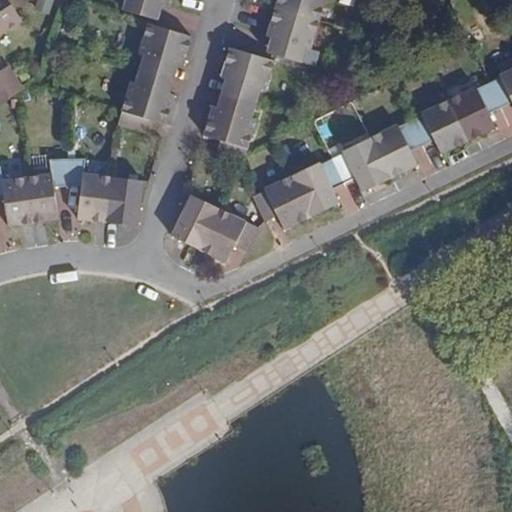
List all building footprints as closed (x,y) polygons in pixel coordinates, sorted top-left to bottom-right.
[(0,0),(0,36),(23,22),(8,0),(0,0)] [(166,7),(168,0),(125,0),(123,11),(158,21),(163,6),(166,7)] [(276,0),(274,9),(319,20),(324,0),(276,0)] [(311,49),(319,20),(274,9),(267,35),(267,36),(270,39),(267,52),(301,62),(306,49),(311,49)] [(139,70),(174,79),(179,65),(182,67),(191,37),(147,23),(140,54),(143,57),(139,70)] [(221,93),(256,104),(261,89),(265,90),(273,60),(229,48),(229,49),(221,77),(225,77),(221,93)] [(7,67),(0,70),(0,81),(10,98),(22,90),(7,67)] [(511,104),(511,69),(500,75),(501,78),(489,84),(501,109),(511,104)] [(170,92),(174,79),(139,70),(135,83),(131,82),(118,125),(145,132),(148,120),(165,124),(174,94),(170,92)] [(10,98),(0,81),(0,104),(1,104),(10,98)] [(489,114),(501,109),(489,84),(478,89),(475,87),(448,100),(468,141),(495,128),(489,114)] [(252,117),(256,104),(221,93),(217,108),(212,108),(206,136),(219,142),(216,154),(243,161),(255,118),(252,117)] [(441,154),(468,141),(448,100),(422,112),(423,116),(411,122),(422,146),(433,141),(441,154)] [(410,151),(422,146),(411,122),(400,127),(397,125),(369,138),(390,179),(417,166),(410,151)] [(362,191),(390,179),(369,138),(343,151),(343,155),(331,160),(342,185),(355,179),(362,191)] [(82,159),(67,160),(67,187),(80,186),(76,219),(96,221),(108,222),(112,176),(81,173),(82,159)] [(50,175),(25,179),(33,223),(44,221),(58,218),(53,188),(67,187),(67,160),(50,160),(50,175)] [(332,190),(342,185),(331,160),(321,164),(318,162),(291,176),(311,217),(337,205),(339,204),(332,190)] [(0,171),(0,196),(4,195),(8,227),(22,224),(33,223),(25,179),(2,183),(0,171)] [(141,179),(112,176),(108,222),(118,223),(138,224),(141,179)] [(284,230),(311,217),(291,176),(264,189),(264,193),(253,199),(264,222),(278,216),(284,230)] [(198,250),(219,208),(191,195),(172,236),(172,237),(188,245),(198,250)] [(258,228),(219,208),(198,250),(208,255),(225,263),(234,246),(244,251),(246,253),(258,228)]
